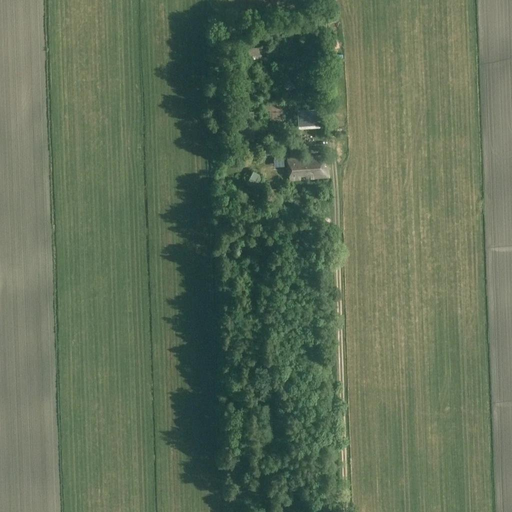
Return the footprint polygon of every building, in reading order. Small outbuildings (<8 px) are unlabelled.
[(239,109),(249,109),(245,60),(235,61),(239,109)] [(238,135),(266,134),(264,109),(237,111),(238,135)] [(299,117),(299,127),(310,127),(310,117),(299,117)] [(278,134),(291,133),(290,125),(278,126),(278,134)] [(306,179),(329,177),(326,155),(287,158),(290,180),(300,179),(300,176),(306,175),(306,179)] [(252,190),(259,178),(250,172),(243,184),(252,190)]
